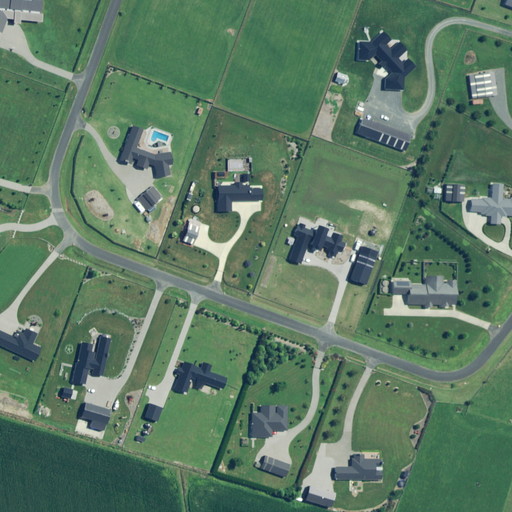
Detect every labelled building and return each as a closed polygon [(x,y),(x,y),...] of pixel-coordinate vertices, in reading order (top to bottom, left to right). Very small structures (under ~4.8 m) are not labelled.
[(0,0),(0,31),(2,33),(7,19),(43,22),(45,1),(37,0),(33,0),(34,1),(24,1),(23,0),(0,0)] [(360,59),(369,60),(375,54),(393,72),(384,80),(384,89),(404,90),(405,78),(416,67),(408,58),(403,63),(397,58),(406,49),(399,42),(391,50),(386,45),(391,39),(384,32),(373,42),(360,42),(360,59)] [(493,96),(490,73),(470,75),(473,98),(493,96)] [(410,135),(363,119),(358,135),(404,151),(410,135)] [(171,153),(157,156),(136,148),(143,130),(133,126),(120,159),(131,164),(133,158),(138,160),(137,165),(147,169),(149,164),(155,166),(157,178),(160,177),(170,174),(168,165),(173,164),(171,153)] [(501,199),(502,184),(491,184),(491,191),(488,191),(488,197),(481,197),(480,199),(470,199),(470,212),(478,212),(478,215),(489,216),(489,224),(499,225),(500,217),(504,217),(504,216),(511,216),(511,197),(508,199),(501,199)] [(462,202),(463,186),(445,185),(444,201),(462,202)] [(250,186),(218,186),(218,211),(232,211),(232,199),(263,199),(263,188),(250,188),(250,186)] [(161,198),(151,187),(137,200),(147,211),(161,198)] [(190,221),(183,242),(193,245),(201,224),(190,221)] [(340,256),(345,242),(341,241),(343,236),(334,233),(332,238),(327,236),(329,230),(320,226),(317,233),(297,226),(294,236),(297,237),(289,260),(301,264),(307,245),(340,256)] [(378,252),(362,246),(350,279),(366,285),(378,252)] [(392,281),(391,295),(408,295),(408,305),(423,306),(423,308),(431,308),(431,305),(439,305),(439,308),(448,308),(448,305),(455,305),(455,281),(447,280),(447,284),(442,284),(442,277),(425,277),(425,285),(409,285),(409,282),(392,281)] [(0,330),(0,345),(36,361),(41,348),(33,344),(37,334),(26,329),(24,333),(22,332),(18,339),(0,330)] [(82,343),(73,382),(86,385),(89,369),(92,370),(91,373),(103,376),(111,338),(101,336),(97,352),(92,351),(93,345),(82,343)] [(222,389),(227,378),(210,371),(212,366),(203,363),(202,368),(185,361),(182,369),(179,368),(177,373),(179,374),(173,390),(185,394),(192,378),(198,380),(195,386),(203,389),(205,383),(222,389)] [(74,390),(64,388),(63,396),(72,398),(74,390)] [(110,408),(86,403),(83,418),(93,420),(91,427),(105,430),(110,408)] [(162,408),(149,404),(145,417),(158,421),(162,408)] [(286,430),(287,407),(260,406),(260,413),(251,413),(250,437),(271,438),(272,430),(286,430)] [(248,438),(240,438),(240,448),(248,448),(248,438)] [(363,459),(363,455),(353,454),(353,457),(350,457),(350,467),(335,467),(334,480),(381,481),(381,459),(363,459)] [(289,465),(264,456),(259,469),(284,478),(289,465)] [(331,508),(336,494),(310,485),(305,500),(331,508)]
